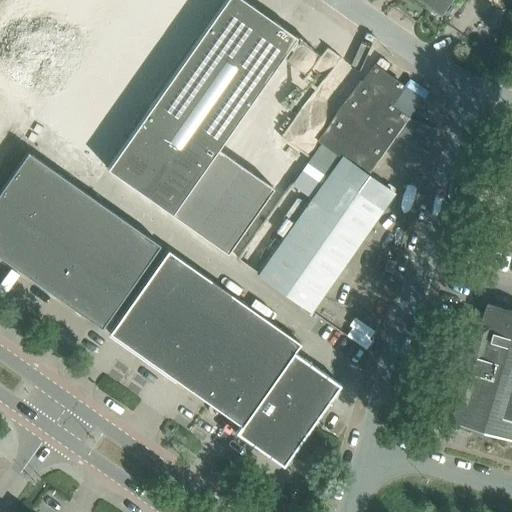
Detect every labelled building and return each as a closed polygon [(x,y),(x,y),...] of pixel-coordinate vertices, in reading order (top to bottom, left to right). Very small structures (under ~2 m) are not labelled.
[(244,0),(225,0),(107,168),(171,214),(227,253),(273,187),(218,148),(297,36),(295,35),(294,37),(283,29),(284,27),(272,19),(271,21),(253,8),(254,7),(244,0)] [(416,0),(439,16),(450,0),(416,0)] [(511,220),(510,226),(511,226),(511,151),(498,192),(511,196),(511,220)] [(159,245),(27,152),(0,190),(0,257),(100,328),(159,245)] [(394,194),(340,157),(257,275),(310,313),(394,194)] [(235,433),(283,467),(340,385),(294,352),(300,344),(167,251),(109,334),(240,426),(235,433)] [(452,422),(511,439),(511,311),(487,304),(481,322),(479,321),(463,319),(440,396),(455,403),(458,404),(453,419),(452,418),(452,422)]
